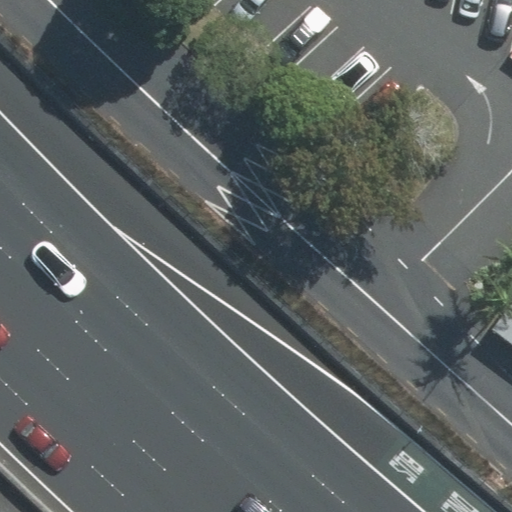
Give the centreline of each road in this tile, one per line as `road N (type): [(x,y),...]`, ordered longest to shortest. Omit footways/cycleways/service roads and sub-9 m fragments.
road 1 (residential): [(51,0),(511,419)]
road 2 (motorway): [(0,306),(230,511)]
